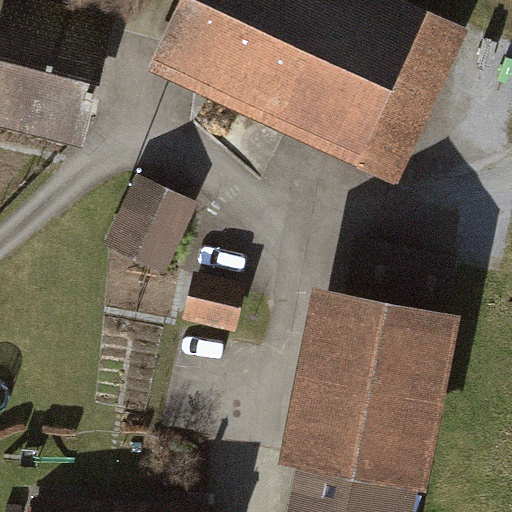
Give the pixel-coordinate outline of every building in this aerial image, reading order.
[(0,135),(66,152),(79,98),(100,103),(121,18),(46,0),(9,0),(7,9),(0,7),(0,135)] [(382,0),(183,0),(149,75),(397,188),(466,38),(382,0)] [(200,205),(143,182),(115,251),(172,274),(200,205)] [(304,462),(293,511),(414,511),(420,487),(427,488),(463,314),(448,311),(459,259),(357,238),(347,288),(322,283),(286,458),(304,462)] [(248,291),(201,280),(191,323),(237,334),(248,291)] [(32,498),(30,511),(121,511),(122,503),(32,498)] [(122,503),(121,511),(212,511),(213,508),(122,503)]
